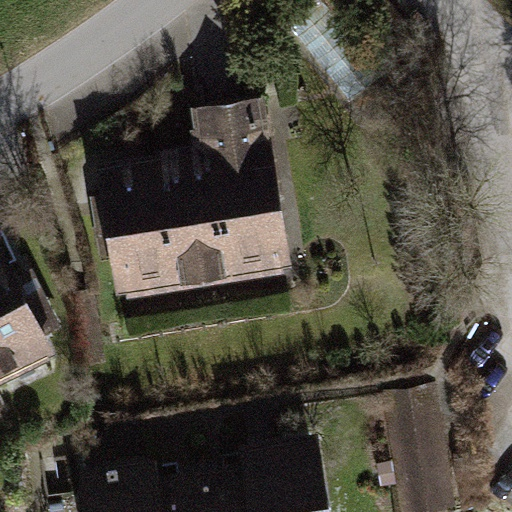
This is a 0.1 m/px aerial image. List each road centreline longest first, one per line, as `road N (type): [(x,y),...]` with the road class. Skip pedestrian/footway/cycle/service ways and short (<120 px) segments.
road 1 (residential): [(511,270),(446,0)]
road 2 (residential): [(0,95),(112,37),(160,0)]
